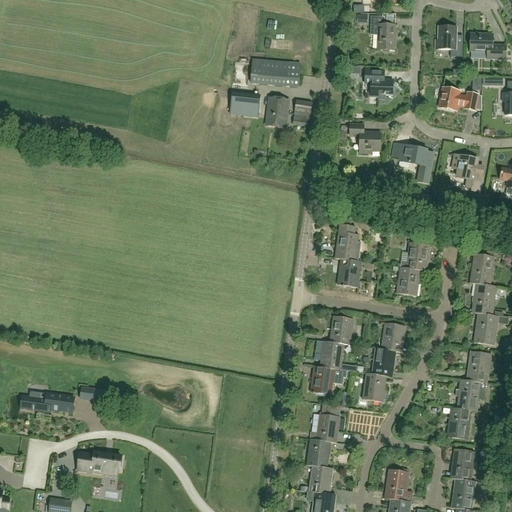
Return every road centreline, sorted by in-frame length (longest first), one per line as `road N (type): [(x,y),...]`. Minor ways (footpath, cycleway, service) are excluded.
road 1 (tertiary): [(297,296),(334,0)]
road 2 (tertiary): [(268,511),(297,296)]
road 3 (residential): [(511,143),(420,123),(416,0)]
road 4 (residential): [(443,317),(297,296)]
road 5 (residential): [(381,440),(431,360),(443,317)]
